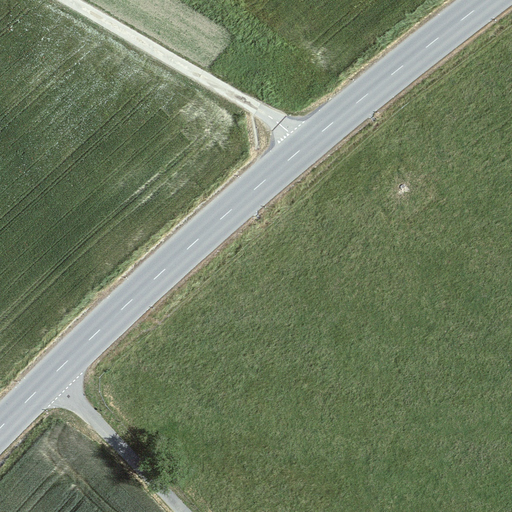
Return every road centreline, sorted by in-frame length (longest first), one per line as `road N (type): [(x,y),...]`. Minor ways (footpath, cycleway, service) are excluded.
road 1 (tertiary): [(0,429),(306,144),(486,0)]
road 2 (track): [(68,0),(306,144)]
